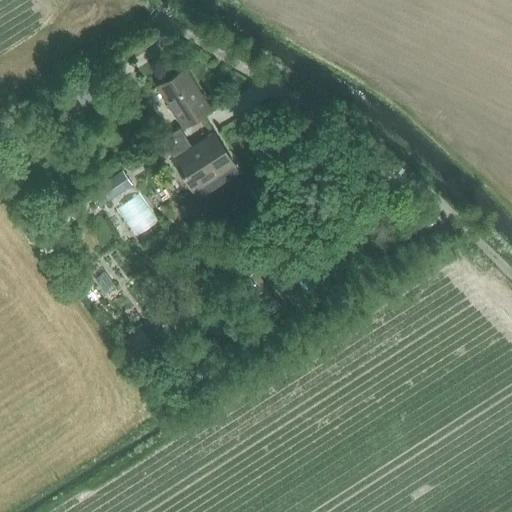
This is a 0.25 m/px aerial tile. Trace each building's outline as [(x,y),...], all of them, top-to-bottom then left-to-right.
[(97,81),(104,77),(96,64),(66,83),(74,96),(97,81)] [(159,87),(185,127),(211,110),(185,70),(159,87)] [(105,93),(97,81),(74,96),(82,108),(105,93)] [(50,105),(40,100),(33,114),(43,120),(50,105)] [(214,118),(232,113),(229,103),(211,109),(214,118)] [(220,170),(232,163),(215,134),(192,148),(180,128),(156,143),(164,157),(172,153),(176,159),(175,160),(193,190),(222,173),(220,170)] [(123,172),(90,194),(98,207),(132,185),(123,172)] [(255,273),(239,284),(250,300),(267,289),(255,273)] [(308,305),(292,282),(282,289),(298,311),(308,305)]
